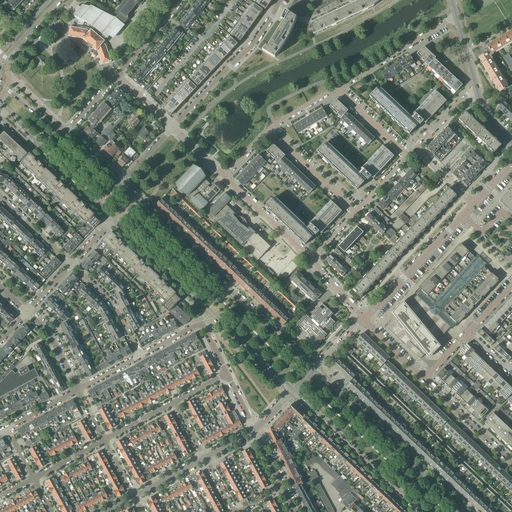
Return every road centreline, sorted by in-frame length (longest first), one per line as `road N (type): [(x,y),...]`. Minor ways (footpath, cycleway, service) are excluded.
road 1 (tertiary): [(313,370),(117,183)]
road 2 (tertiary): [(113,219),(294,390)]
road 3 (tertiary): [(463,511),(313,370)]
road 4 (tertiary): [(294,390),(423,511)]
road 5 (residential): [(172,127),(251,45),(281,0)]
road 6 (tertiary): [(7,110),(113,219)]
road 7 (residential): [(363,319),(463,216)]
road 8 (residential): [(335,88),(456,16)]
road 9 (residential): [(227,373),(200,322),(139,355)]
road 10 (residential): [(310,260),(224,176)]
road 11 (residential): [(511,463),(424,381)]
